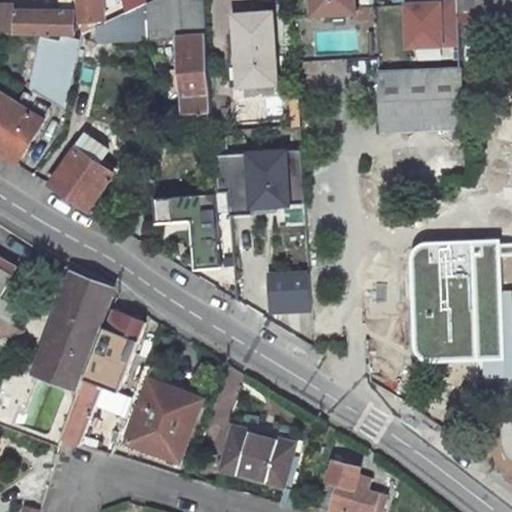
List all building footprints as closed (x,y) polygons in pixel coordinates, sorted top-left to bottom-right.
[(77,0),(80,27),(87,27),(87,21),(97,21),(96,9),(102,9),(101,0),(77,0)] [(202,0),(171,0),(173,38),(181,38),(205,36),(202,0)] [(354,0),(312,0),(313,14),(356,11),(354,0)] [(457,22),(456,0),(436,0),(424,1),(415,1),(406,2),(408,44),(458,42),(457,22)] [(511,0),(456,0),(457,22),(511,21),(511,0)] [(146,40),(145,5),(144,2),(100,25),(106,43),(146,40)] [(0,35),(16,35),(16,13),(16,5),(0,5),(0,35)] [(70,11),(16,13),(16,35),(75,34),(75,6),(70,6),(70,11)] [(275,85),(271,8),(231,11),(232,27),(227,27),(228,51),(237,51),(239,87),(275,85)] [(210,113),(205,36),(181,38),(186,107),(182,107),(183,113),(210,113)] [(66,113),(75,63),(78,47),(79,39),(61,37),(60,39),(39,38),(34,82),(26,82),(26,87),(66,113)] [(411,47),(412,62),(442,59),(441,44),(411,47)] [(228,51),(224,51),(226,88),(239,87),(237,51),(228,51)] [(377,67),(381,132),(461,130),(459,65),(377,67)] [(44,120),(24,107),(0,92),(0,153),(17,165),(44,120)] [(30,96),(24,107),(44,120),(50,109),(30,96)] [(289,97),(290,119),(298,119),(296,96),(289,97)] [(77,146),(72,154),(94,169),(97,165),(99,161),(77,146)] [(303,204),(300,151),(227,155),(231,216),(252,215),(252,207),(303,204)] [(97,165),(94,169),(72,154),(50,186),(88,212),(113,176),(97,165)] [(197,244),(198,267),(222,265),(217,194),(156,198),(157,222),(194,219),(195,244),(197,244)] [(472,243),(426,245),(418,250),(413,256),(411,261),(414,349),(418,356),(420,358),(430,363),(476,362),(473,259),(511,257),(511,246),(472,247),(472,243)] [(100,284),(103,278),(74,267),(71,272),(100,284)] [(98,327),(113,290),(100,284),(71,272),(56,310),(98,327)] [(310,303),(308,273),(271,275),(273,305),(310,303)] [(337,313),(335,282),(311,283),(313,314),(337,313)] [(114,405),(147,321),(112,307),(104,329),(80,392),(98,399),(114,405)] [(104,329),(98,327),(56,310),(46,335),(57,339),(42,378),(80,392),(104,329)] [(80,392),(42,378),(57,339),(46,335),(25,386),(75,404),(80,392)] [(0,337),(0,357),(9,363),(16,348),(0,337)] [(146,363),(119,435),(180,460),(203,399),(201,398),(164,383),(166,377),(169,372),(146,363)] [(204,392),(166,377),(164,383),(201,398),(204,392)] [(93,449),(96,440),(83,435),(98,399),(80,392),(75,404),(61,439),(93,449)] [(0,420),(1,421),(9,399),(0,395),(0,420)] [(284,484),(295,444),(236,428),(224,468),(284,484)] [(369,491),(370,488),(354,483),(358,470),(333,463),(319,509),(328,511),(327,511),(344,511),(345,509),(353,511),(375,511),(380,495),(369,491)]
